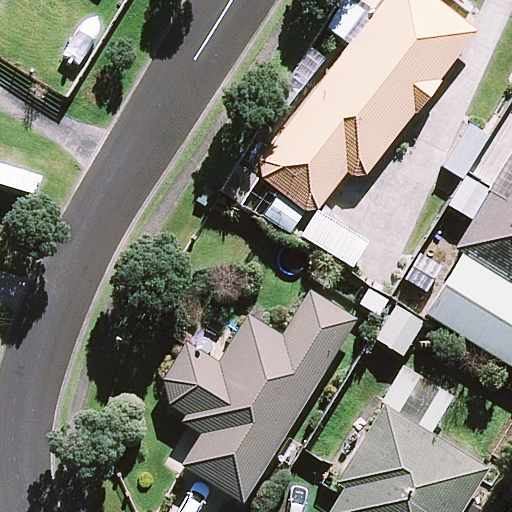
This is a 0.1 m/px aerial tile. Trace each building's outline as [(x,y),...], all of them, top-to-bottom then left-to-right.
[(478,32),(435,0),(385,0),(261,162),(263,179),(305,212),(318,211),(348,173),(352,177),(367,176),(416,113),(418,114),(442,83),(440,81),(478,32)] [(511,159),(456,251),(463,256),(511,285),(511,159)] [(449,206),(473,221),(491,192),(467,177),(449,206)] [(276,197),(264,217),(293,234),(305,214),(276,197)] [(370,244),(318,212),(302,237),(354,269),(370,244)] [(406,280),(427,293),(443,267),(422,254),(406,280)] [(511,285),(463,256),(427,315),(511,367),(511,285)] [(187,344),(164,381),(170,407),(186,417),(182,423),(201,435),(182,466),(244,505),(358,321),(310,291),(282,336),(249,315),(219,363),(187,344)] [(424,324),(396,307),(376,341),(404,358),(424,324)] [(386,405),(432,434),(455,399),(404,367),(382,402),(386,405)] [(432,434),(386,405),(336,485),(344,491),(341,496),(330,511),(464,511),(491,471),(432,434)]
